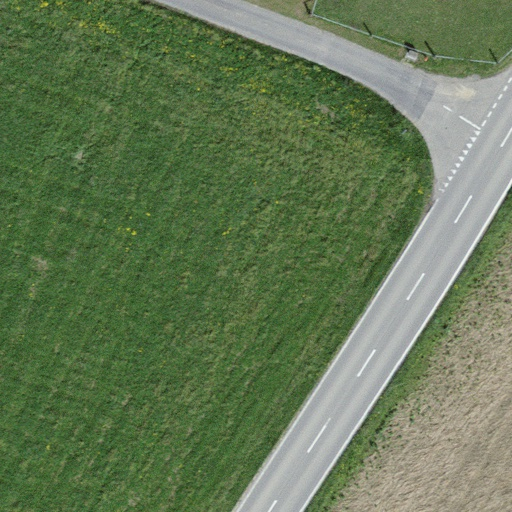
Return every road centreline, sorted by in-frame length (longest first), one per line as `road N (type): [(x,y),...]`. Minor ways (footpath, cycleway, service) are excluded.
road 1 (tertiary): [(267,511),(505,140)]
road 2 (unclassified): [(505,140),(435,101),(180,0)]
